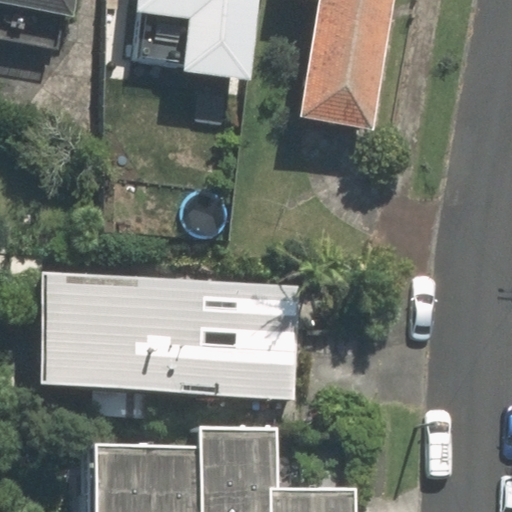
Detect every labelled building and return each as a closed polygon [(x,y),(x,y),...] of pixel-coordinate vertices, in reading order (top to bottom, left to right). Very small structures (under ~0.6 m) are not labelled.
[(0,0),(0,45),(48,54),(57,0),(0,0)] [(238,34),(242,0),(115,0),(113,16),(238,34)] [(296,0),(302,1),(280,124),(357,138),(382,0),(296,0)] [(290,287),(19,271),(12,389),(283,406),(290,287)] [(344,511),(344,487),(263,487),(263,429),(178,428),(178,451),(59,450),(58,511),(344,511)]
